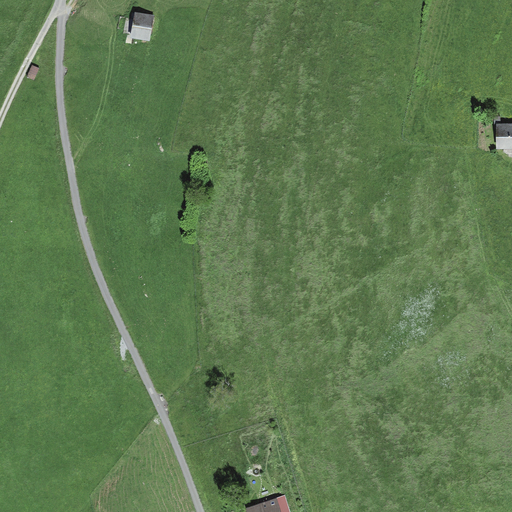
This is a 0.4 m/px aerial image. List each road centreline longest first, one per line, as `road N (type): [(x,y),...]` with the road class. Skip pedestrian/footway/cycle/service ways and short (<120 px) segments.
road 1 (track): [(200,511),(88,253),(60,98),(59,6)]
road 2 (track): [(0,128),(59,6)]
